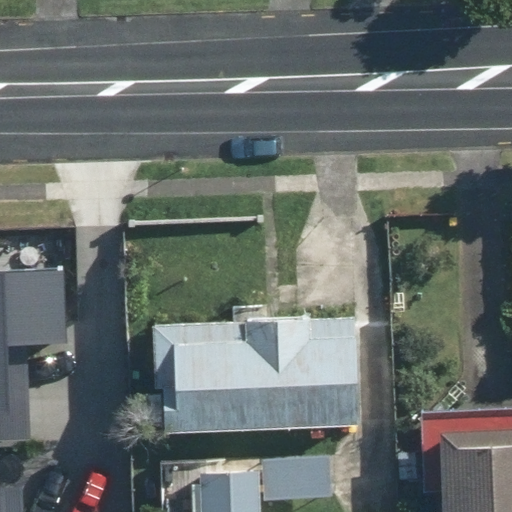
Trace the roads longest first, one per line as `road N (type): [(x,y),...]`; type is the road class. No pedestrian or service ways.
road 1 (tertiary): [(0,65),(511,40)]
road 2 (tertiary): [(511,108),(0,119)]
